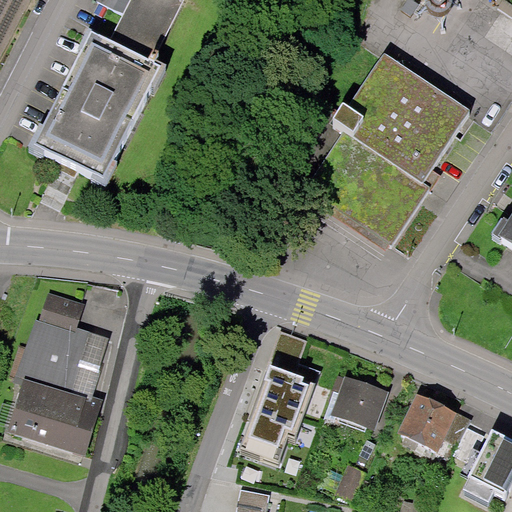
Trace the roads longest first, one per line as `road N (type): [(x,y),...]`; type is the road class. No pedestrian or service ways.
road 1 (residential): [(87,511),(154,265)]
road 2 (residential): [(274,295),(187,511)]
road 3 (residential): [(511,144),(389,336)]
road 4 (tertiary): [(154,265),(0,242)]
road 5 (tertiary): [(511,396),(389,336)]
road 6 (residential): [(0,113),(56,0)]
road 7 (tertiary): [(274,295),(154,265)]
road 8 (tertiary): [(389,336),(274,295)]
